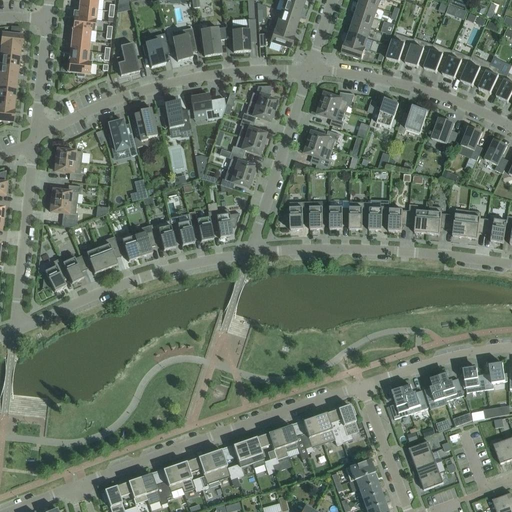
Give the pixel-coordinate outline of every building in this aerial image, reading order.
[(96,10),(97,0),(79,0),(79,8),(96,10)] [(191,0),(193,9),(199,8),(198,0),(191,0)] [(377,9),(379,0),(360,0),(359,3),(377,9)] [(298,18),(302,7),(284,2),(281,12),(298,18)] [(373,19),(377,9),(359,3),(356,13),(373,19)] [(277,18),(279,8),(272,6),(270,17),(277,18)] [(95,21),(96,10),(79,8),(78,13),(74,13),(73,17),(74,17),(74,18),(73,18),(73,19),(95,21)] [(295,28),(298,18),(281,12),(278,22),(295,28)] [(370,29),(373,19),(356,13),(353,24),(370,29)] [(511,19),(506,17),(503,24),(510,27),(511,23),(511,19)] [(94,32),(95,21),(73,19),(72,30),(90,32),(94,32)] [(249,33),(255,32),(254,20),(247,21),(248,26),(241,27),(242,31),(232,31),(233,53),(250,52),(249,33)] [(292,38),(295,28),(278,22),(275,32),(273,32),(293,39),(293,38),(292,38)] [(367,39),(370,29),(353,24),(349,34),(367,39)] [(491,33),(502,35),(503,28),(492,26),(491,33)] [(200,31),(204,57),(221,55),(219,41),(226,40),(224,28),(217,29),(217,28),(200,31)] [(192,29),(171,33),(177,62),(192,59),(190,53),(196,52),(192,29)] [(89,42),(90,32),(72,30),(71,40),(89,42)] [(289,49),(293,39),(273,32),(270,43),(289,49)] [(0,46),(1,46),(1,45),(20,47),(19,48),(21,48),(22,36),(1,34),(0,46)] [(363,49),(367,39),(349,34),(346,44),(345,43),(345,44),(364,50),(363,49)] [(406,62),(413,40),(394,34),(386,60),(398,64),(400,60),(406,62)] [(168,54),(164,35),(154,37),(155,41),(145,44),(145,46),(142,46),(144,56),(145,56),(147,55),(151,69),(165,65),(162,52),(167,51),(168,55),(168,54)] [(425,67),(432,46),(414,39),(413,40),(406,62),(405,64),(417,69),(419,65),(424,67),(425,67)] [(87,52),(89,42),(71,40),(70,51),(87,53),(87,52)] [(117,64),(120,77),(139,72),(132,44),(120,47),(123,63),(117,64)] [(361,61),(364,50),(345,44),(341,54),(361,61)] [(18,58),(19,48),(20,47),(1,45),(1,46),(0,56),(18,58)] [(443,73),(452,52),(433,45),(432,46),(425,67),(424,67),(423,69),(436,74),(437,70),(443,73)] [(90,64),(91,53),(87,52),(87,53),(70,51),(69,61),(90,64)] [(462,79),(470,58),(452,51),(452,52),(443,73),(442,75),(454,80),(456,77),(461,79),(462,79)] [(0,66),(17,69),(18,58),(0,56),(0,58),(0,66)] [(490,66),(491,64),(472,56),(470,58),(462,79),(461,79),(460,82),(472,88),(474,84),(479,86),(480,87),(490,66)] [(90,64),(69,61),(68,71),(67,73),(77,74),(77,76),(83,77),(83,74),(89,75),(90,64)] [(505,72),(508,65),(499,61),(495,68),(505,72)] [(0,77),(16,79),(17,69),(0,66),(0,77)] [(497,95),(506,77),(498,73),(500,70),(490,66),(480,87),(479,86),(478,89),(490,95),(492,92),(497,94),(497,95)] [(511,76),(508,74),(506,77),(497,95),(497,94),(496,98),(507,104),(509,100),(511,101),(511,76)] [(0,88),(15,90),(16,79),(0,77),(0,88)] [(0,99),(14,101),(15,90),(0,88),(0,99)] [(230,93),(226,105),(232,107),(236,95),(230,93)] [(275,106),(276,102),(252,94),(249,104),(274,113),(276,107),(275,106)] [(321,98),(319,104),(338,111),(344,113),(348,102),(324,94),(323,98),(321,98)] [(209,95),(190,99),(193,113),(205,111),(206,121),(221,119),(225,107),(223,99),(210,101),(209,95)] [(0,110),(13,112),(13,111),(14,101),(0,99),(0,110)] [(380,113),(374,111),(373,115),(369,127),(378,130),(380,126),(390,129),(391,127),(393,128),(396,121),(393,121),(398,105),(384,100),(380,113)] [(374,111),(377,103),(371,101),(367,113),(373,115),(374,111)] [(164,105),(166,118),(164,119),(163,119),(165,129),(165,128),(168,128),(168,130),(179,128),(180,132),(190,131),(186,111),(186,115),(181,116),(178,102),(164,105)] [(272,119),(274,113),(249,104),(245,115),(243,114),(241,120),(253,124),(255,118),(269,123),(271,119),(272,119)] [(334,121),(338,111),(319,104),(317,111),(318,111),(317,116),(331,120),(329,126),(341,130),(343,123),(334,121)] [(406,130),(420,135),(427,112),(412,107),(408,120),(402,119),(397,134),(404,136),(406,130)] [(14,111),(13,111),(13,112),(0,110),(0,121),(13,123),(14,111)] [(156,137),(151,116),(150,110),(139,112),(139,114),(134,115),(135,120),(131,121),(135,139),(134,141),(136,149),(142,147),(141,142),(147,141),(146,139),(156,137)] [(448,131),(451,124),(438,119),(437,122),(437,123),(436,126),(431,140),(446,145),(447,144),(452,146),(457,134),(456,134),(455,134),(448,131)] [(137,156),(131,135),(126,136),(122,122),(121,122),(121,120),(114,122),(114,123),(108,125),(111,138),(108,139),(110,147),(111,146),(113,153),(115,152),(128,149),(130,158),(137,156)] [(253,124),(241,120),(239,126),(241,127),(238,137),(264,146),(266,139),(264,139),(266,135),(251,130),(253,124)] [(357,132),(367,133),(368,122),(358,121),(357,132)] [(473,152),(470,159),(476,162),(482,149),(476,147),(481,134),(468,128),(461,147),(473,152)] [(95,134),(100,145),(106,143),(101,131),(95,134)] [(339,136),(327,132),(326,137),(311,133),(310,137),(308,137),(306,143),(332,151),(335,141),(337,142),(339,136)] [(264,146),(238,137),(234,148),(232,147),(230,153),(242,157),(244,151),(258,156),(260,152),(262,152),(264,146)] [(507,147),(494,140),(484,161),(496,167),(494,171),(502,175),(508,162),(501,159),(507,147)] [(329,161),(332,151),(306,143),(304,149),(306,150),(304,154),(313,157),(311,163),(329,169),(331,162),(329,161)] [(354,149),(351,156),(358,158),(360,151),(354,149)] [(81,164),(82,153),(57,150),(56,155),(55,154),(54,161),(81,164)] [(240,163),(242,157),(230,153),(228,159),(230,160),(227,171),(234,173),(253,179),(255,172),(253,172),(255,168),(240,163)] [(210,159),(200,160),(203,178),(212,177),(210,159)] [(387,166),(393,168),(396,162),(389,160),(387,166)] [(80,175),(81,164),(54,161),(53,168),(55,168),(54,172),(69,174),(69,180),(81,181),(82,175),(80,175)] [(253,179),(234,173),(227,171),(224,180),(222,180),(220,186),(232,190),(233,184),(248,189),(249,185),(251,185),(253,179)] [(333,175),(334,183),(344,182),(345,190),(353,189),(351,173),(333,175)] [(189,179),(178,180),(179,189),(190,188),(189,179)] [(80,194),(80,188),(68,186),(67,192),(52,190),(52,195),(50,195),(49,201),(76,204),(78,194),(80,194)] [(190,198),(196,196),(194,188),(188,190),(190,198)] [(137,193),(130,194),(132,202),(148,198),(146,190),(137,193)] [(142,201),(144,208),(152,206),(150,198),(142,201)] [(75,215),(76,204),(49,201),(49,208),(50,208),(50,213),(65,214),(64,220),(77,222),(77,215),(75,215)] [(303,224),(302,203),(289,204),(289,210),(286,210),(282,223),(282,224),(290,223),(290,231),(303,231),(303,224)] [(323,224),(322,209),(322,203),(309,203),(310,224),(310,231),(323,231),(323,224)] [(362,224),(362,203),(349,203),(349,209),(349,224),(349,231),(362,231),(362,224)] [(362,203),(362,224),(369,224),(369,209),(370,209),(370,204),(362,203)] [(415,227),(416,211),(417,211),(417,206),(409,206),(408,212),(409,212),(408,226),(415,227)] [(440,229),(441,215),(442,209),(429,207),(428,212),(429,213),(427,235),(439,236),(440,229)] [(342,224),(342,209),(342,208),(329,208),(329,209),(329,224),(329,231),(342,231),(342,224)] [(382,225),(382,210),(382,209),(370,209),(369,209),(369,224),(368,231),(381,232),(382,225)] [(215,212),(218,232),(219,239),(232,237),(230,229),(234,228),(239,214),(228,216),(227,210),(215,212)] [(401,226),(402,211),(402,210),(389,210),(389,211),(388,225),(388,232),(401,233),(401,226)] [(455,216),(453,231),(452,238),(465,239),(468,212),(456,210),(455,216)] [(428,212),(417,211),(416,211),(415,227),(414,234),(427,235),(429,213),(428,212)] [(218,232),(215,212),(207,213),(208,218),(209,218),(212,233),(218,232)] [(478,234),(480,219),(481,213),(468,212),(465,239),(477,241),(478,234)] [(441,215),(440,229),(446,230),(448,215),(441,215)] [(453,231),(455,216),(448,215),(446,230),(453,231)] [(196,221),(199,236),(200,243),(213,240),(212,233),(209,218),(208,218),(196,220),(196,221)] [(480,219),(478,234),(485,235),(487,220),(480,219)] [(491,236),(494,221),(487,220),(485,235),(491,236)] [(494,221),(491,236),(490,242),(503,245),(504,238),(507,222),(506,222),(494,220),(494,221)] [(199,236),(196,221),(189,223),(192,237),(199,236)] [(156,225),(161,245),(163,252),(175,249),(174,242),(170,227),(169,222),(156,225)] [(177,226),(180,240),(181,247),(194,244),(192,237),(189,223),(189,222),(176,225),(177,226)] [(161,245),(156,225),(150,226),(155,247),(161,245)] [(143,228),(145,234),(150,248),(155,247),(150,226),(143,228)] [(180,240),(177,226),(170,227),(174,242),(180,240)] [(150,248),(145,234),(143,228),(131,232),(133,237),(140,259),(152,255),(150,248)] [(121,241),(126,256),(128,262),(140,259),(133,237),(121,241)] [(107,240),(115,260),(120,258),(115,244),(116,243),(114,238),(107,240)] [(115,260),(107,240),(95,245),(97,249),(105,271),(117,266),(115,260)] [(126,256),(121,241),(116,243),(115,244),(120,258),(126,256)] [(86,255),(91,268),(94,275),(105,271),(97,249),(85,254),(86,255)] [(80,273),(74,259),(71,254),(60,259),(69,278),(68,278),(71,285),(83,279),(80,273)] [(91,268),(86,255),(80,257),(86,271),(91,268)] [(74,259),(80,273),(86,271),(80,257),(74,259)] [(55,267),(62,281),(68,278),(69,278),(60,259),(53,262),(55,267)] [(62,281),(55,267),(44,272),(45,275),(43,276),(42,289),(42,290),(50,285),(54,293),(65,287),(62,281)] [(490,375),(484,376),(486,391),(493,390),(492,385),(503,383),(507,383),(507,374),(504,375),(502,364),(489,366),(490,375)] [(486,391),(484,376),(477,377),(476,368),(463,370),(464,381),(461,381),(464,389),(466,389),(466,394),(486,391)] [(447,375),(438,377),(446,403),(464,397),(458,380),(452,382),(450,383),(447,375)] [(446,403),(438,377),(430,380),(432,388),(430,389),(424,391),(428,405),(431,404),(433,411),(447,406),(446,403)] [(411,386),(402,389),(411,415),(428,410),(422,392),(413,394),(411,386)] [(411,415),(402,389),(392,393),(396,405),(390,407),(394,421),(411,415)] [(350,408),(349,406),(331,412),(335,424),(341,422),(343,427),(337,429),(342,444),(353,441),(351,435),(358,433),(353,417),(355,416),(352,407),(350,408)] [(509,416),(509,407),(498,409),(489,410),(490,419),(509,416)] [(335,424),(331,412),(314,419),(323,445),(334,441),(336,446),(342,444),(337,429),(331,431),(329,426),(335,424)] [(470,414),(453,421),(455,428),(467,423),(472,422),(470,414)] [(323,445),(314,419),(302,423),(306,434),(300,436),(305,449),(307,454),(313,452),(312,449),(323,445)] [(441,423),(436,424),(438,432),(444,430),(441,423)] [(298,448),(294,438),(290,427),(279,431),(286,453),(297,449),(298,448)] [(433,429),(423,432),(425,438),(435,435),(433,429)] [(286,453),(279,431),(261,437),(265,448),(271,446),(273,451),(267,453),(269,461),(272,466),(278,464),(277,461),(288,457),(286,453)] [(412,437),(408,438),(410,443),(417,441),(415,434),(412,435),(412,437)] [(300,436),(294,438),(298,448),(297,449),(302,461),(308,459),(307,454),(305,449),(300,436)] [(265,448),(261,437),(244,443),(251,465),(253,469),(264,466),(268,476),(274,473),(272,466),(269,461),(264,463),(259,450),(265,448)] [(511,461),(504,442),(493,446),(500,465),(511,461)] [(251,465),(244,443),(232,447),(236,458),(238,465),(239,469),(251,465)] [(409,450),(413,461),(432,453),(428,443),(418,447),(418,446),(418,447),(409,450)] [(233,467),(227,469),(220,451),(209,455),(218,482),(229,478),(230,481),(236,479),(233,467)] [(436,464),(432,453),(413,461),(414,464),(413,464),(413,465),(414,465),(416,471),(436,464)] [(218,482),(209,455),(191,461),(195,472),(201,470),(203,477),(198,479),(202,491),(208,489),(207,485),(218,482)] [(192,481),(189,474),(195,472),(191,461),(174,467),(181,489),(183,494),(194,490),(195,493),(202,491),(198,479),(192,481)] [(349,483),(355,481),(374,474),(369,461),(345,470),(349,483)] [(440,474),(436,464),(416,471),(419,477),(418,477),(418,478),(419,478),(420,481),(440,474)] [(243,476),(241,471),(240,471),(239,469),(238,465),(233,467),(236,479),(243,476)] [(181,489),(174,467),(162,471),(166,483),(160,485),(166,500),(172,498),(170,493),(181,489)] [(377,484),(374,474),(355,481),(358,491),(377,484)] [(443,485),(440,474),(420,481),(424,492),(433,488),(433,489),(434,489),(434,488),(443,485)] [(160,485),(155,487),(151,475),(139,479),(146,501),(148,506),(159,502),(161,506),(167,504),(166,500),(160,485)] [(146,501),(139,479),(121,485),(125,497),(131,495),(135,505),(146,501)] [(381,494),(377,484),(358,491),(362,501),(381,494)] [(125,497),(121,485),(103,492),(104,494),(102,495),(105,503),(107,502),(110,511),(130,511),(130,509),(124,511),(119,499),(125,497)] [(384,504),(381,494),(362,501),(366,511),(384,504)] [(495,511),(511,506),(511,496),(511,494),(492,502),(495,511)] [(211,507),(219,505),(217,495),(208,496),(211,507)]
